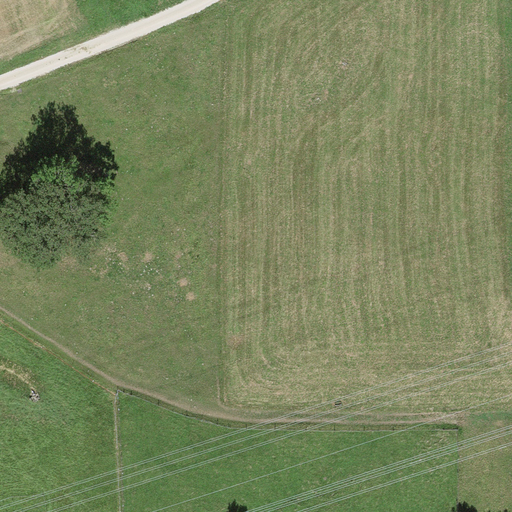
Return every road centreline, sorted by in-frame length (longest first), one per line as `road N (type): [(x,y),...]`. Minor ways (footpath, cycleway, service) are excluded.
road 1 (track): [(511,421),(223,414),(118,382),(0,307)]
road 2 (track): [(0,77),(205,0)]
